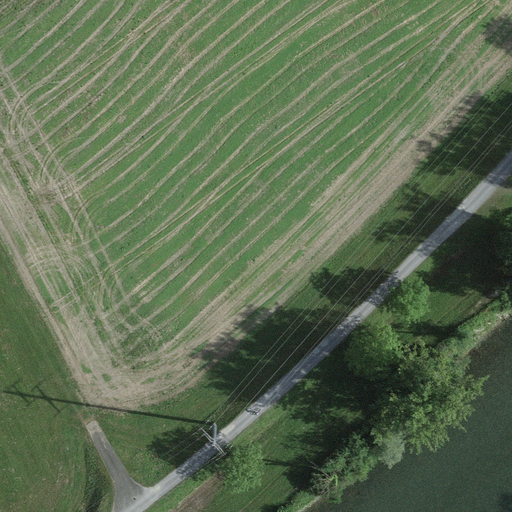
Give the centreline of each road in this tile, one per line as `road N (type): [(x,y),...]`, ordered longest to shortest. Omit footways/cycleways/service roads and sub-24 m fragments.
road 1 (track): [(511,154),(264,400),(124,511)]
road 2 (unknown): [(215,511),(316,444),(511,260)]
